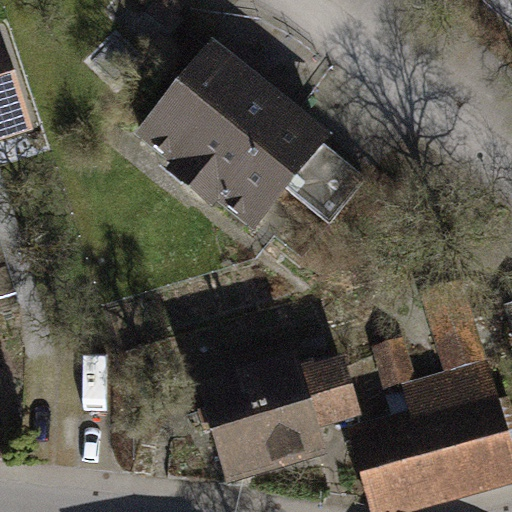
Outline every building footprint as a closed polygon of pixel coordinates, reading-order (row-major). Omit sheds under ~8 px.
[(116,0),(131,12),(139,2),(136,0),(116,0)] [(179,24),(156,4),(136,28),(159,47),(179,24)] [(0,51),(0,120),(21,114),(0,51)] [(214,52),(144,138),(253,227),(284,188),(330,225),(365,182),(319,145),(323,141),(214,52)] [(374,510),(511,470),(511,465),(460,282),(424,292),(449,380),(408,392),(414,414),(396,419),(400,431),(355,444),(374,510)] [(379,354),(388,384),(414,377),(406,347),(379,354)] [(310,364),(204,396),(228,478),(321,450),(313,425),(355,412),(342,367),(314,375),(310,364)]
